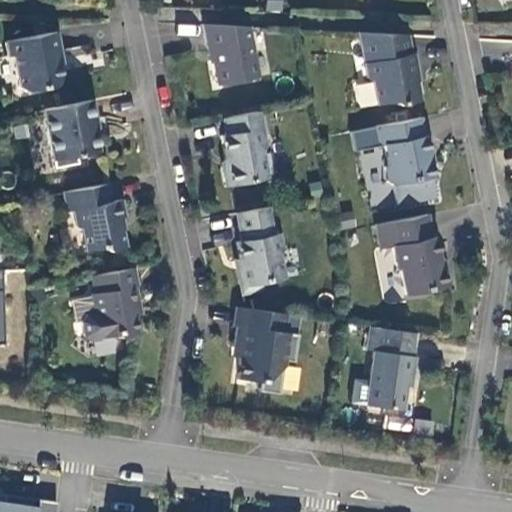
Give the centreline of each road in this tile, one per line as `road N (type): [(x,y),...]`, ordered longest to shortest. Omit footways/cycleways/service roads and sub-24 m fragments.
road 1 (residential): [(468,501),(496,260),(450,0)]
road 2 (residential): [(132,0),(189,285),(164,460)]
road 3 (residential): [(164,460),(318,481)]
road 4 (residential): [(318,481),(468,501)]
